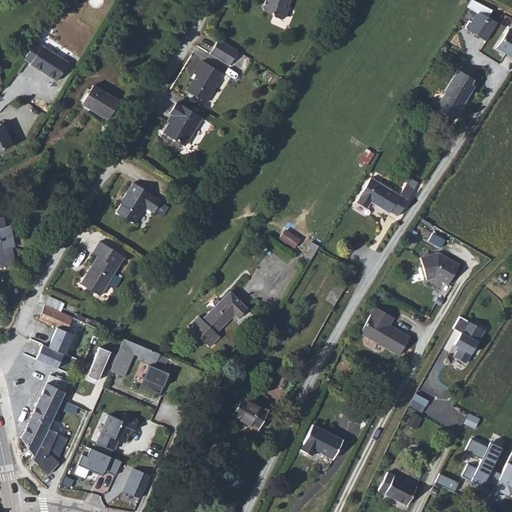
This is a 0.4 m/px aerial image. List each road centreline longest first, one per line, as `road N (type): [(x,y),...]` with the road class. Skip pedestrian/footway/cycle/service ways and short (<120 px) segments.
road 1 (residential): [(211,0),(46,270),(0,361)]
road 2 (unknown): [(417,511),(456,428),(432,378),(443,355)]
road 3 (unknown): [(143,511),(171,417),(155,413),(138,443),(121,449)]
road 4 (unknown): [(43,503),(99,388)]
